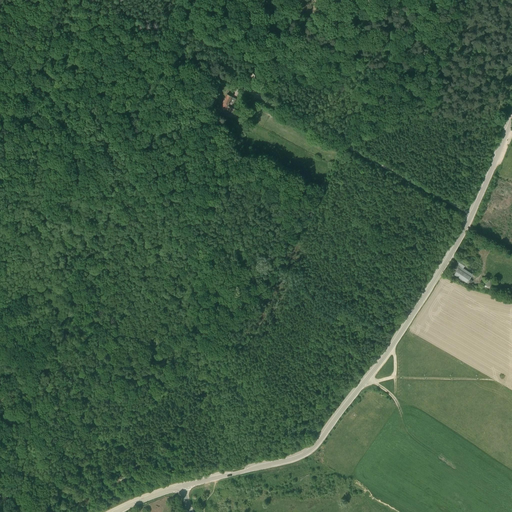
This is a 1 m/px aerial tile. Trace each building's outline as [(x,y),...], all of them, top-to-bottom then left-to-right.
[(232,97),(227,94),(220,107),(221,107),(218,111),(226,115),(228,111),(226,109),(232,97)] [(205,111),(202,110),(197,120),(214,129),(216,130),(219,124),(217,123),(218,121),(211,118),(216,109),(211,107),(210,110),(207,108),(205,111)] [(465,264),(459,259),(456,264),(458,265),(463,268),(465,264)] [(463,268),(458,265),(456,268),(458,269),(469,276),(471,274),(462,268),(463,268)] [(469,276),(458,269),(454,275),(466,282),(470,277),(469,276)] [(492,287),(492,279),(484,279),(483,287),(492,287)]
